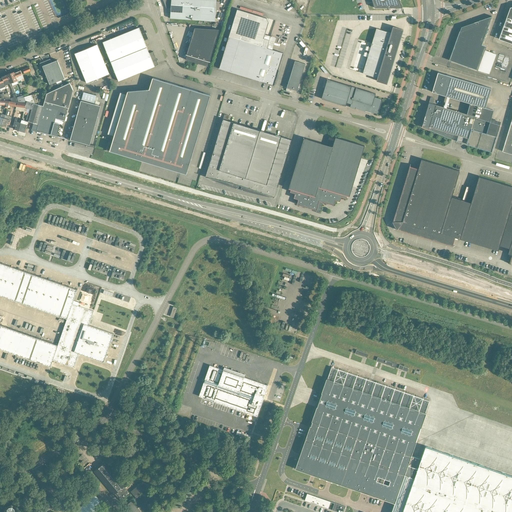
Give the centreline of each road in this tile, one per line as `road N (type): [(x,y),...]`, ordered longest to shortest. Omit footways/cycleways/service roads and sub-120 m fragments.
road 1 (unclassified): [(335,274),(217,238),(197,245),(113,406),(93,429),(32,465)]
road 2 (unclassified): [(150,5),(178,70),(395,135)]
road 3 (primary): [(0,156),(219,220)]
road 4 (unclassified): [(511,327),(335,274)]
road 5 (unknown): [(277,204),(203,178),(229,85)]
road 6 (primary): [(228,210),(66,164)]
road 7 (primary): [(354,259),(511,306)]
road 8 (unclassified): [(0,68),(150,5)]
road 9 (unclassified): [(335,274),(282,420)]
road 10 (primary): [(511,294),(363,248)]
road 11 (primary): [(219,220),(354,259)]
road 12 (unknown): [(275,99),(295,23),(237,2)]
road 13 (primary): [(354,246),(228,210)]
road 14 (unclassified): [(511,171),(395,135)]
